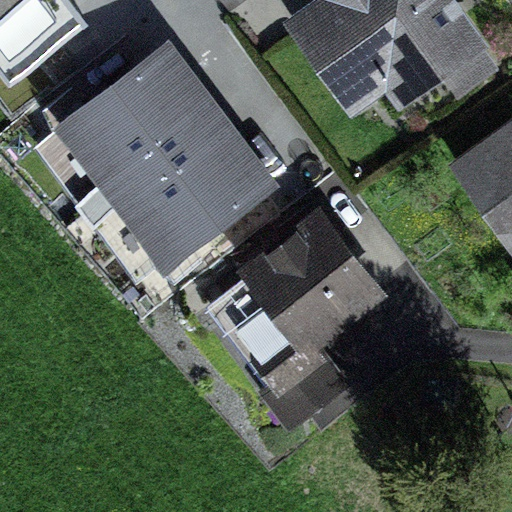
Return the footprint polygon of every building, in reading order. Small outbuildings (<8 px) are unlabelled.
[(0,0),(0,59),(10,74),(90,18),(75,0),(0,0)] [(464,0),(293,0),(285,7),(350,104),(386,81),(400,100),(442,70),(458,92),(500,62),(484,39),(490,35),(464,0)] [(169,28),(54,112),(164,259),(280,175),(169,28)] [(511,111),(448,151),(511,242),(511,111)] [(319,197),(237,257),(246,269),(205,301),(275,387),(328,350),(316,337),(381,280),(319,197)]
